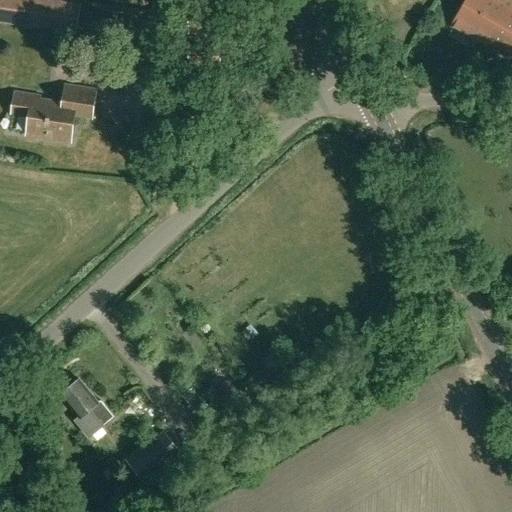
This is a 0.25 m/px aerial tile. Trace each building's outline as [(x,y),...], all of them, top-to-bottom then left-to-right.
[(79,5),(45,0),(0,0),(0,21),(75,33),(79,5)] [(511,54),(511,2),(508,0),(467,0),(452,25),(510,58),(511,54)] [(189,4),(189,34),(221,34),(221,4),(189,4)] [(97,90),(67,86),(64,103),(39,100),(40,97),(16,93),(13,113),(31,116),(28,134),(71,141),(75,114),(92,117),(97,90)] [(101,400),(99,401),(80,379),(78,381),(75,381),(72,384),(72,387),(62,395),(81,417),(90,410),(103,425),(114,416),(101,400)] [(225,382),(219,387),(218,392),(222,398),(226,399),(234,394),(236,389),(231,382),(225,382)] [(194,411),(205,402),(193,389),(183,397),(194,411)] [(147,483),(181,451),(163,432),(128,464),(147,483)] [(129,479),(97,510),(99,511),(120,511),(141,492),(129,479)]
